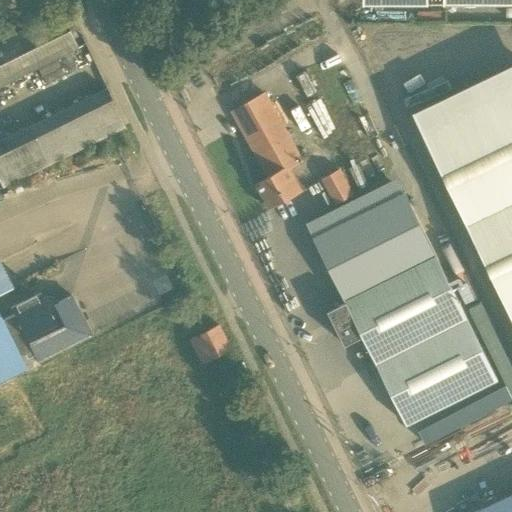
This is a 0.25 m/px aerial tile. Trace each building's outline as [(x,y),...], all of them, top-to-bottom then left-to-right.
[(0,84),(59,56),(77,47),(59,11),(0,40),(0,84)] [(284,30),(248,47),(258,68),(294,51),(284,30)] [(424,130),(460,202),(468,219),(511,310),(511,312),(511,63),(414,113),(424,130)] [(0,184),(1,187),(106,135),(124,127),(106,88),(0,139),(0,184)] [(262,95),(232,111),(269,175),(256,182),(271,208),(303,190),(291,168),(303,161),(266,93),(262,95)] [(335,205),(354,194),(340,168),(321,179),(335,205)] [(436,253),(403,193),(313,240),(345,300),(345,302),(328,311),(345,345),(362,337),(376,363),(468,318),(442,266),(436,253)] [(1,319),(0,316),(0,379),(25,367),(20,357),(24,354),(26,358),(34,354),(37,361),(90,334),(71,295),(46,307),(39,293),(10,307),(13,313),(1,319)] [(468,318),(376,363),(406,424),(498,379),(468,318)] [(189,338),(189,339),(201,362),(201,363),(203,362),(231,349),(232,348),(227,338),(220,323),(219,323),(189,338)] [(511,511),(511,493),(474,511),(511,511)]
